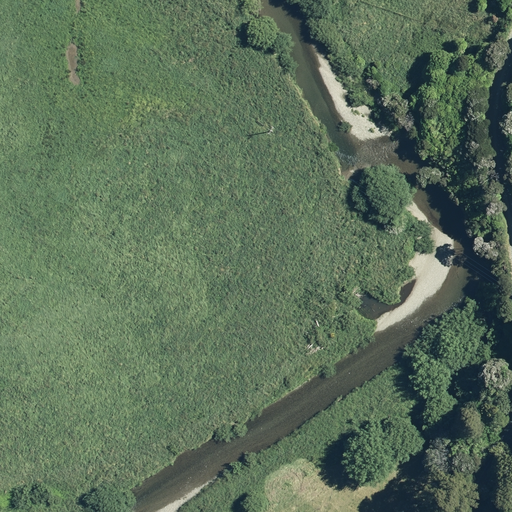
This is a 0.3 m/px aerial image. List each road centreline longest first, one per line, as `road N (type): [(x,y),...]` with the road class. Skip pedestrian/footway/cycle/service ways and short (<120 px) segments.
road 1 (unclassified): [(456,511),(511,354)]
road 2 (unclassified): [(511,205),(499,112),(511,74)]
